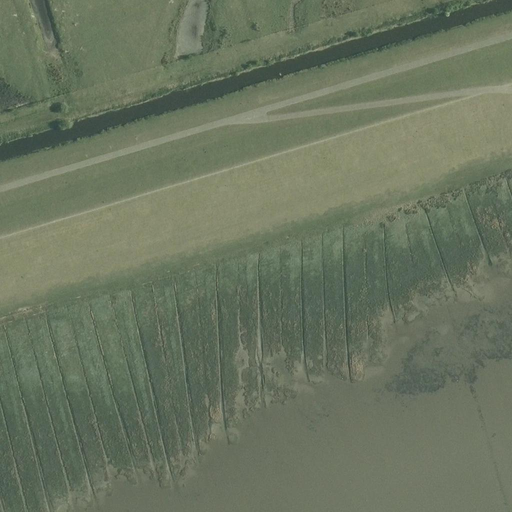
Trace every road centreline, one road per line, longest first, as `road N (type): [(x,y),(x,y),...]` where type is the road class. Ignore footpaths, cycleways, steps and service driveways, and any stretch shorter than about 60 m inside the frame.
road 1 (track): [(511,38),(0,190)]
road 2 (track): [(511,94),(221,125)]
